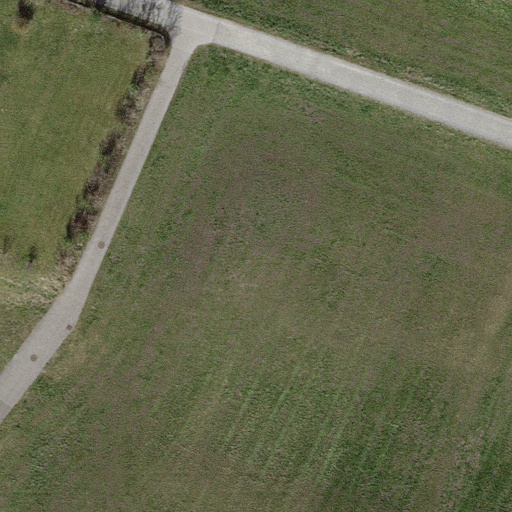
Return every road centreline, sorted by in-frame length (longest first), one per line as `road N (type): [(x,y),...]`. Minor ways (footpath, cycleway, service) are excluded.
road 1 (track): [(0,403),(67,314),(193,27)]
road 2 (track): [(193,27),(511,137)]
